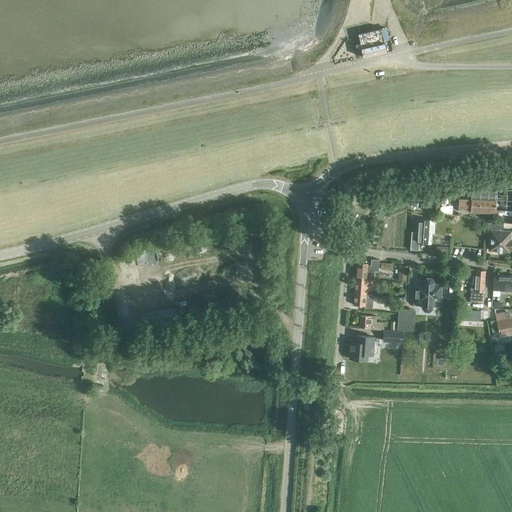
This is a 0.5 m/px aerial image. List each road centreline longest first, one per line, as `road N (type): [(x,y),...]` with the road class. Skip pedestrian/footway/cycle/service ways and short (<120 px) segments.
road 1 (residential): [(337,387),(348,248),(364,215),(426,189),(511,185)]
road 2 (tertiary): [(0,256),(253,183),(306,196)]
road 3 (tertiary): [(306,196),(282,511)]
road 4 (tertiary): [(306,196),(359,162),(511,145)]
